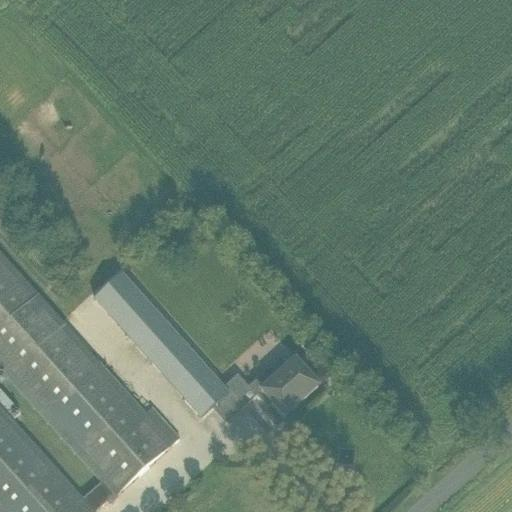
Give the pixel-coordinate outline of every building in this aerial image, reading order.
[(0,374),(100,486),(113,498),(115,500),(171,449),(0,258),(0,374)] [(134,347),(148,363),(188,407),(201,422),(227,398),(222,392),(173,339),(159,324),(134,347)] [(317,363),(306,373),(319,388),(331,377),(317,363)] [(256,399),(266,411),(271,406),(283,420),(317,390),(304,375),(294,364),(276,380),(269,373),(249,391),(256,399)] [(0,511),(90,511),(82,502),(0,411),(0,511)]
